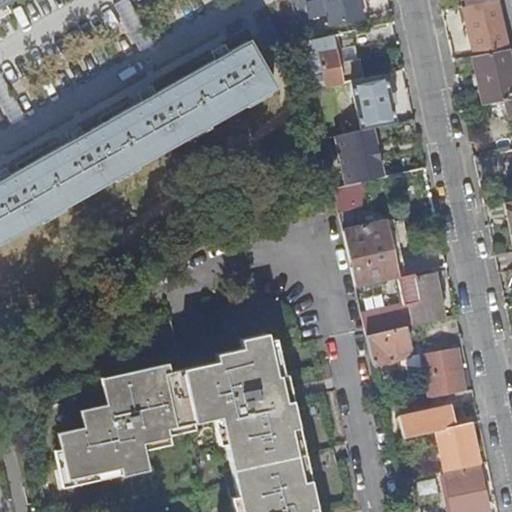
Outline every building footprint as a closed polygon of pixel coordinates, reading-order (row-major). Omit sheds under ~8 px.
[(356,0),(313,0),(305,2),(308,16),(326,13),(328,25),(360,17),(356,0)] [(488,0),(477,3),(483,28),(484,34),(486,46),(504,42),(502,33),(511,31),(511,13),(509,0),(488,0)] [(511,40),(511,39),(511,31),(502,33),(504,42),(511,40)] [(329,38),(299,45),(302,57),(307,56),(332,50),(329,38)] [(0,182),(0,240),(271,87),(248,43),(203,68),(137,105),(76,140),(15,174),(0,182)] [(511,76),(506,47),(471,55),(482,103),(502,99),(511,97),(511,76)] [(332,50),(307,56),(309,70),(305,71),(309,90),(339,84),(336,65),(343,64),(341,55),(334,57),(332,50)] [(393,75),(359,82),(367,122),(401,114),(393,75)] [(511,97),(502,99),(506,117),(511,115),(511,97)] [(326,107),(314,109),(320,139),(332,136),(326,107)] [(359,181),(340,185),(331,187),(336,209),(352,206),(350,196),(362,194),(359,181)] [(364,203),(362,194),(350,196),(352,206),(364,203)] [(511,200),(502,202),(511,245),(511,200)] [(392,219),(382,221),(390,258),(399,256),(392,219)] [(382,221),(341,231),(343,237),(353,285),(405,274),(401,256),(399,256),(390,258),(382,221)] [(364,334),(404,326),(442,318),(432,274),(396,282),(401,304),(359,313),(364,334)] [(358,511),(319,340),(268,352),(264,335),(237,341),(238,349),(227,351),(219,310),(194,316),(204,365),(179,371),(168,322),(144,328),(153,368),(116,377),(117,384),(100,389),(104,405),(78,412),(81,429),(56,435),(67,482),(119,470),(121,477),(148,471),(143,446),(168,440),(166,431),(217,419),(237,511),(358,511)] [(409,348),(404,326),(364,334),(370,363),(386,360),(387,363),(408,357),(412,352),(410,348),(409,348)] [(420,353),(428,396),(463,389),(454,346),(420,353)] [(434,430),(443,470),(461,467),(476,464),(468,422),(452,425),(448,406),(398,418),(402,437),(434,430)] [(461,467),(443,470),(450,511),(487,511),(477,469),(462,471),(461,467)]
